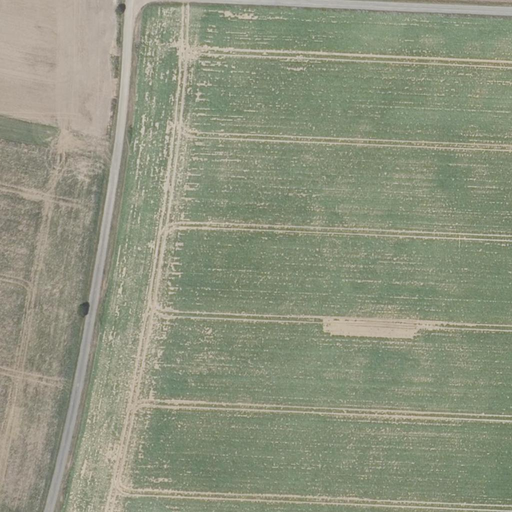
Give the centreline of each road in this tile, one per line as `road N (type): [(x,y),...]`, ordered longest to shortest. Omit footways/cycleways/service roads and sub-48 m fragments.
road 1 (unclassified): [(59,511),(128,135),(140,0)]
road 2 (track): [(293,0),(511,10)]
